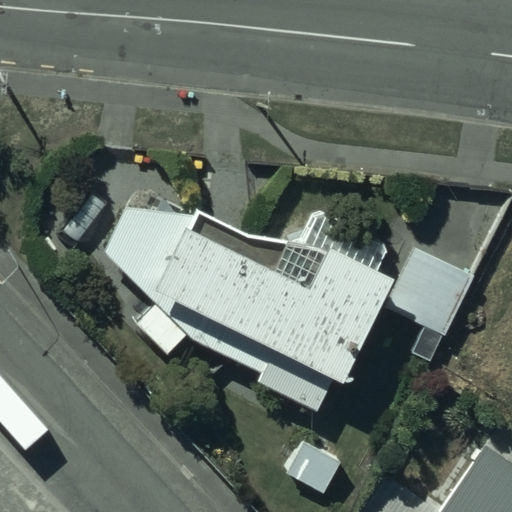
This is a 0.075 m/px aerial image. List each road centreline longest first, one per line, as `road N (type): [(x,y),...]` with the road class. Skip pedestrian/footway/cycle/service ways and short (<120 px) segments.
road 1 (residential): [(0,4),(511,57)]
road 2 (residential): [(0,357),(143,511)]
